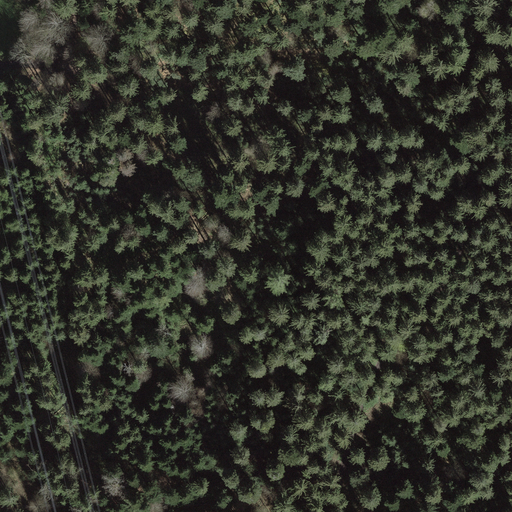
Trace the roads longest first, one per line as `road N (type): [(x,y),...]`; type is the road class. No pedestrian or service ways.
road 1 (track): [(511,4),(472,58),(461,250),(374,374),(360,426),(319,511)]
road 2 (track): [(0,65),(38,66),(62,53),(77,0)]
